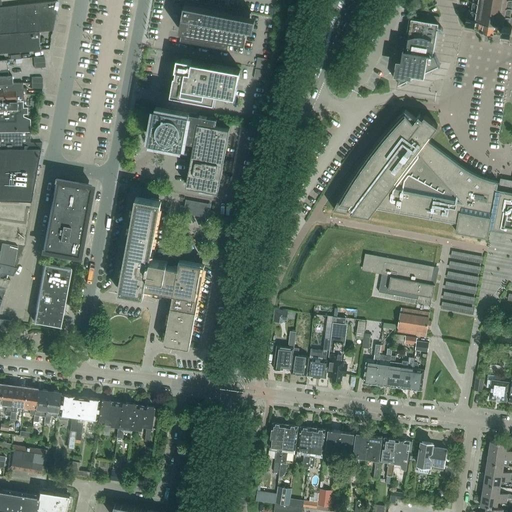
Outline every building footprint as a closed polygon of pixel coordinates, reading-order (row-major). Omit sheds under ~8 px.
[(479,33),(487,34),(496,36),(496,35),(493,34),(494,31),(502,32),(501,33),(511,35),(511,27),(511,17),(510,17),(511,9),(511,8),(511,7),(511,0),(472,0),(473,1),(469,1),(469,2),(472,2),(471,10),(468,10),(466,18),(464,18),(464,19),(466,19),(465,27),(475,29),(475,27),(482,29),(482,32),(479,32),(479,33)] [(0,6),(0,33),(52,30),(56,9),(54,9),(56,1),(0,6)] [(185,4),(180,31),(182,31),(180,42),(227,51),(229,40),(245,43),(248,29),(254,30),(256,17),(185,4)] [(440,65),(440,64),(435,53),(434,54),(439,22),(438,22),(420,19),(412,18),(413,12),(406,49),(404,49),(404,48),(401,61),(397,63),(400,68),(398,83),(399,83),(439,64),(440,65)] [(421,14),(420,19),(438,22),(439,17),(421,14)] [(0,52),(40,49),(39,33),(0,36),(0,52)] [(177,58),(175,70),(171,94),(214,102),(216,93),(235,96),(238,81),(241,69),(177,58)] [(0,82),(12,82),(12,75),(8,75),(8,71),(7,59),(0,60),(0,82)] [(268,71),(256,68),(254,79),(266,81),(268,71)] [(12,83),(12,82),(0,82),(0,131),(19,131),(30,131),(30,119),(23,116),(23,113),(26,113),(25,107),(23,107),(23,101),(24,101),(23,82),(12,83)] [(194,143),(189,169),(187,185),(218,191),(230,128),(216,125),(217,117),(190,112),(190,111),(156,105),(150,139),(184,145),(185,141),(194,143)] [(511,191),(511,192),(511,187),(511,185),(508,184),(498,182),(497,181),(493,180),(490,179),(487,179),(484,177),(481,176),(478,175),(475,174),(472,172),(470,171),(467,169),(464,168),(462,166),(427,140),(430,137),(427,135),(435,126),(420,115),(420,114),(419,114),(416,118),(405,109),(395,120),(385,131),(376,143),(367,155),(358,167),(350,180),(343,190),(337,201),(333,208),(334,209),(348,211),(351,207),(353,208),(351,212),(370,215),(376,207),(457,222),(456,231),(488,237),(489,234),(502,236),(502,237),(503,237),(504,231),(511,232),(511,191)] [(0,131),(0,148),(40,149),(42,142),(30,143),(30,131),(19,131),(0,131)] [(0,148),(0,173),(36,174),(39,156),(40,149),(0,148)] [(0,200),(31,201),(36,174),(0,173),(0,200)] [(78,255),(82,233),(90,189),(87,184),(56,178),(44,248),(78,255)] [(136,195),(119,291),(144,295),(146,287),(147,287),(152,288),(153,289),(153,288),(154,288),(154,292),(155,291),(158,292),(160,292),(160,293),(161,293),(162,290),(163,290),(167,291),(168,291),(168,292),(173,292),(174,293),(174,296),(172,296),(171,300),(170,305),(172,305),(171,307),(170,307),(168,316),(170,316),(169,318),(168,317),(166,326),(168,326),(167,328),(166,328),(165,333),(164,337),(167,337),(166,343),(175,345),(190,348),(191,340),(205,263),(180,258),(178,266),(178,267),(178,266),(168,264),(168,265),(167,265),(168,262),(151,258),(161,205),(161,200),(160,200),(136,195)] [(186,199),(185,206),(210,210),(211,204),(186,199)] [(31,201),(0,200),(0,241),(24,245),(31,201)] [(185,206),(181,205),(180,212),(212,218),(214,211),(210,210),(185,206)] [(16,266),(24,246),(24,245),(0,241),(0,261),(6,263),(6,264),(16,266)] [(375,268),(376,260),(366,258),(365,266),(375,268)] [(0,277),(10,280),(16,266),(6,264),(6,263),(0,261),(0,277)] [(384,261),(379,292),(418,299),(419,294),(433,297),(435,284),(428,282),(430,270),(384,261)] [(71,268),(59,266),(44,263),(34,321),(60,326),(62,317),(71,268)] [(0,287),(5,289),(10,280),(0,277),(0,287)] [(427,328),(431,328),(432,320),(429,320),(430,311),(429,311),(429,312),(402,308),(402,307),(401,307),(400,315),(399,323),(399,324),(397,332),(398,332),(398,331),(425,336),(426,336),(427,328)] [(348,323),(345,323),(346,317),(334,316),(331,338),(330,345),(329,356),(331,356),(329,375),(333,375),(333,377),(334,377),(336,378),(338,379),(340,378),(342,378),(342,373),(346,374),(347,362),(344,361),(345,358),(344,358),(348,323)] [(0,318),(0,329),(8,331),(9,331),(11,321),(0,318)] [(290,331),(290,334),(289,334),(288,344),(286,343),(285,346),(277,345),(275,363),(274,368),(276,371),(280,371),(283,369),(283,367),(291,368),(294,347),(295,342),(294,342),(295,335),(296,335),(296,331),(290,331)] [(363,332),(361,347),(369,348),(371,333),(363,332)] [(429,342),(416,340),(416,343),(415,350),(427,351),(429,342)] [(375,383),(376,384),(378,363),(379,363),(380,360),(381,354),(379,354),(381,344),(377,344),(375,344),(374,354),(375,354),(374,359),(367,358),(366,361),(364,382),(375,383)] [(292,368),(291,373),(307,375),(309,356),(298,354),(299,348),(294,347),(291,368),(292,368)] [(387,355),(386,355),(381,354),(380,360),(379,363),(378,363),(376,384),(387,385),(391,355),(392,348),(388,347),(387,355)] [(308,370),(308,375),(326,377),(327,372),(328,360),(326,360),(327,352),(311,350),(310,357),(308,370)] [(391,355),(387,385),(399,387),(402,366),(394,365),(395,362),(396,356),(391,355)] [(402,366),(399,387),(410,388),(414,361),(415,358),(408,357),(407,367),(402,366)] [(422,389),(425,369),(419,368),(419,364),(417,362),(414,361),(410,388),(422,390),(422,389)] [(486,386),(491,387),(489,398),(507,400),(509,382),(500,380),(501,376),(488,374),(486,386)] [(484,378),(475,377),(474,389),(483,391),(484,378)] [(2,383),(0,399),(0,404),(6,405),(5,414),(10,415),(14,387),(10,386),(10,384),(2,383)] [(10,415),(9,419),(15,419),(16,411),(16,406),(23,407),(26,386),(18,385),(18,387),(14,387),(10,415)] [(34,413),(37,395),(37,390),(38,388),(26,386),(23,407),(29,408),(29,412),(34,413)] [(34,413),(33,421),(38,422),(39,415),(45,416),(46,411),(46,410),(49,391),(48,391),(47,390),(43,389),(41,390),(37,390),(37,395),(34,413)] [(50,415),(56,416),(57,416),(60,398),(60,393),(59,393),(58,391),(54,391),(53,392),(49,391),(46,410),(46,411),(45,416),(44,423),(49,423),(50,415)] [(70,430),(75,431),(76,431),(80,397),(61,394),(61,399),(58,417),(59,419),(66,419),(67,418),(68,415),(75,416),(75,418),(71,418),(70,430)] [(99,404),(99,399),(80,397),(76,431),(75,431),(75,437),(75,439),(81,440),(83,421),(80,420),(80,417),(96,420),(99,404)] [(118,427),(118,422),(119,422),(122,403),(110,401),(111,400),(101,399),(98,420),(105,421),(104,424),(103,434),(109,435),(110,425),(117,426),(117,427),(118,427)] [(119,422),(118,422),(118,427),(116,437),(122,438),(123,431),(131,432),(132,429),(131,429),(132,428),(135,404),(122,402),(122,403),(119,422)] [(135,404),(132,428),(141,429),(141,426),(146,426),(144,441),(149,442),(151,431),(151,429),(153,411),(154,406),(146,405),(146,406),(135,404)] [(279,472),(286,423),(283,423),(273,422),(269,450),(276,451),(273,472),(279,472)] [(287,463),(286,463),(288,452),(295,453),(295,449),(298,430),(298,426),(289,424),(286,423),(279,472),(279,475),(282,476),(285,474),(287,470),(287,463)] [(301,426),(300,431),(297,453),(304,454),(302,466),(308,467),(314,427),(310,427),(301,426)] [(317,427),(314,427),(308,467),(314,468),(315,456),(322,457),(323,453),(326,434),(326,429),(316,428),(317,427)] [(323,458),(322,464),(327,465),(329,456),(328,453),(331,453),(338,454),(341,431),(328,429),(324,456),(323,458)] [(354,433),(341,431),(338,454),(346,455),(345,456),(347,456),(346,467),(350,468),(352,456),(351,456),(354,438),(354,433)] [(352,456),(350,468),(355,468),(356,457),(358,457),(359,457),(366,458),(369,435),(356,433),(355,438),(353,456),(352,456)] [(373,477),(377,477),(378,478),(380,461),(381,460),(379,460),(383,436),(369,435),(366,458),(374,459),(373,459),(376,460),(373,477)] [(393,470),(398,438),(397,438),(385,437),(381,460),(387,461),(387,466),(388,466),(386,475),(392,476),(393,470)] [(406,440),(406,439),(398,438),(393,470),(394,470),(395,462),(401,463),(400,469),(399,474),(405,475),(405,469),(406,469),(409,451),(409,445),(410,440),(406,440)] [(489,451),(511,455),(511,450),(506,450),(507,443),(491,440),(489,451)] [(433,443),(422,441),(421,446),(418,465),(419,465),(418,470),(428,472),(429,467),(431,467),(431,465),(434,465),(433,468),(443,470),(444,465),(446,449),(433,447),(433,443)] [(11,456),(9,468),(42,473),(44,462),(46,450),(35,448),(24,446),(13,444),(11,456)] [(511,455),(489,451),(487,462),(503,465),(508,466),(509,459),(511,459),(511,455)] [(78,469),(79,461),(72,460),(70,474),(88,477),(89,471),(78,469)] [(503,465),(487,462),(486,473),(510,477),(511,472),(502,471),(503,465)] [(456,472),(457,467),(446,465),(444,477),(455,479),(456,472)] [(112,469),(110,480),(118,481),(119,471),(112,469)] [(510,477),(486,473),(484,483),(500,486),(501,480),(509,481),(510,477)] [(500,486),(484,483),(482,494),(507,498),(507,497),(507,494),(499,492),(500,486)] [(292,488),(278,486),(277,493),(276,496),(275,502),(282,503),(283,503),(289,504),(290,504),(292,488)] [(317,501),(317,502),(316,508),(316,509),(330,511),(333,490),(319,488),(317,501)] [(39,490),(38,497),(0,490),(0,511),(64,511),(68,495),(55,493),(39,490)] [(257,491),(256,500),(259,501),(265,502),(275,503),(275,502),(276,496),(277,493),(257,491)] [(507,498),(482,494),(481,505),(487,506),(497,508),(497,507),(498,501),(506,502),(507,498)] [(303,507),(316,508),(317,502),(317,501),(304,500),(303,507)] [(280,511),(282,503),(275,502),(275,503),(273,511),(280,511)] [(335,502),(334,511),(338,511),(342,511),(344,503),(335,502)] [(355,502),(353,511),(360,511),(361,502),(355,502)] [(282,503),(280,511),(287,511),(289,504),(283,503),(282,503)]
